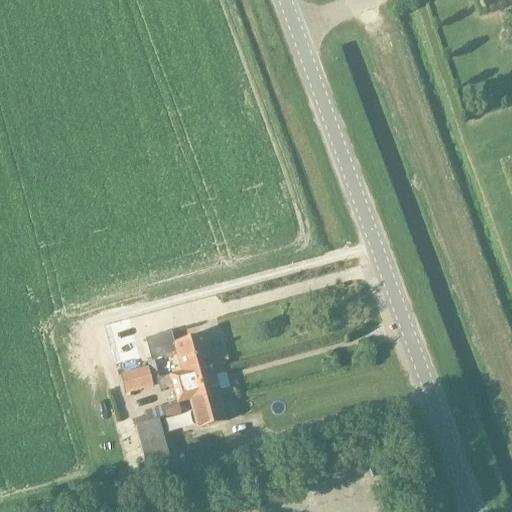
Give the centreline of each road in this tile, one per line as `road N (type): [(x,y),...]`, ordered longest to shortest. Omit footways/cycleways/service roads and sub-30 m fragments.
road 1 (secondary): [(473,511),(283,0)]
road 2 (track): [(511,399),(369,0)]
